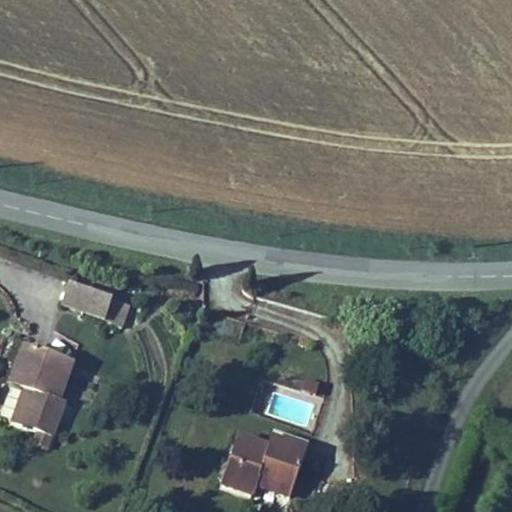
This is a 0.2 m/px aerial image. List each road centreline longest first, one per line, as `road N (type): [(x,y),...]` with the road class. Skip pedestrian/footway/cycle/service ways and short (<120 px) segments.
road 1 (tertiary): [(511,276),(283,264),(0,200)]
road 2 (residential): [(424,511),(439,469),(511,357)]
